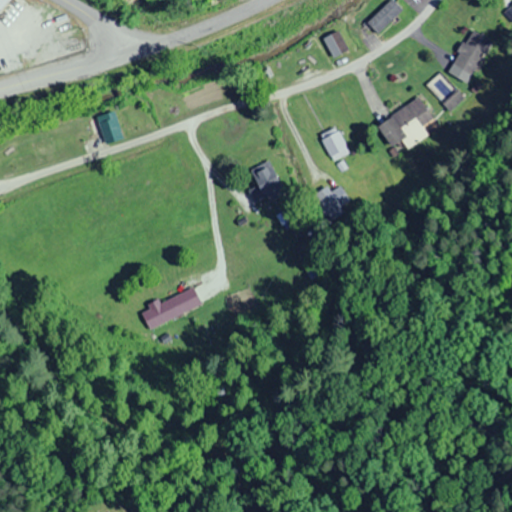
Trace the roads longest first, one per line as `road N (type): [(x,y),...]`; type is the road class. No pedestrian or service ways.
road 1 (residential): [(16,184),(326,72),(384,42),(425,0)]
road 2 (secondary): [(0,90),(136,54)]
road 3 (tertiary): [(136,54),(262,0)]
